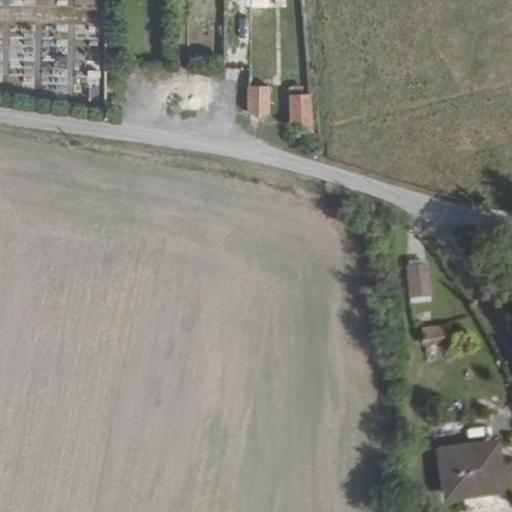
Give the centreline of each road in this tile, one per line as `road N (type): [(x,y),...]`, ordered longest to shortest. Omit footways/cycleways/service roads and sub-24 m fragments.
road 1 (residential): [(0,117),(242,148),(442,217)]
road 2 (residential): [(442,217),(511,326)]
